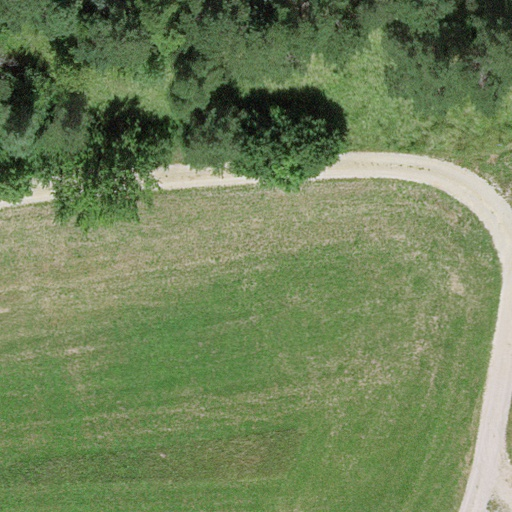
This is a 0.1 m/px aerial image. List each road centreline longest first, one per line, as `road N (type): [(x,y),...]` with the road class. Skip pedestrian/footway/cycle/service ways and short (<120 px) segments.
road 1 (track): [(0,199),(337,166),(434,175),(487,203),(511,227)]
road 2 (track): [(472,511),(511,289)]
